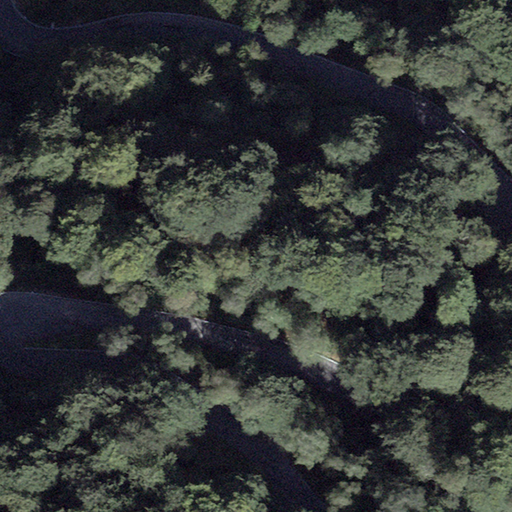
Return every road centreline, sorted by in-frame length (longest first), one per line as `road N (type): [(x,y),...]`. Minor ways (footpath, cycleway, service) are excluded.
road 1 (tertiary): [(511,202),(397,101),(253,44),(146,26),(58,43),(26,38),(0,18)]
road 2 (tertiary): [(0,322),(35,313),(175,328),(511,422)]
road 3 (tertiary): [(308,511),(250,443),(146,376),(0,355)]
